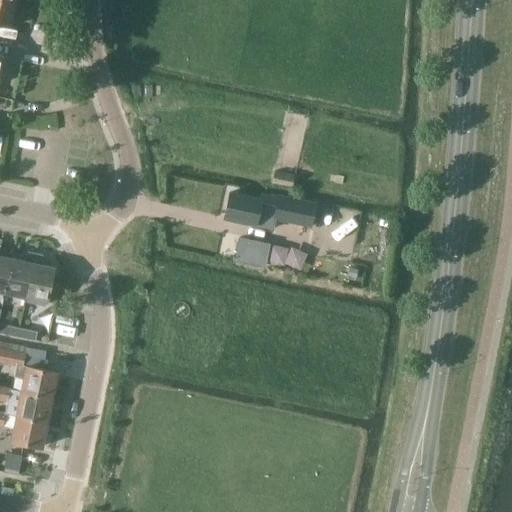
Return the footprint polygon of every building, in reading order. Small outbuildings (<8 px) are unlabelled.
[(14,4),(0,0),(0,25),(9,28),(14,4)] [(294,176),(275,172),(273,183),(292,187),(294,176)] [(275,219),(310,227),(315,203),(279,195),(279,197),(262,194),(261,199),(230,192),(225,218),(273,229),(275,219)] [(235,260),(250,263),(255,241),(239,237),(235,260)] [(0,291),(5,293),(13,258),(0,255),(0,248),(1,245),(0,245),(0,291)] [(5,293),(26,297),(36,253),(29,251),(27,261),(13,258),(5,293)] [(36,253),(26,297),(48,302),(56,267),(41,264),(43,254),(36,253)] [(53,281),(48,302),(57,304),(61,283),(53,281)] [(0,332),(18,337),(20,328),(0,323),(0,332)] [(20,328),(18,337),(36,341),(38,332),(20,328)] [(25,378),(22,392),(52,398),(57,372),(24,365),(26,354),(0,348),(0,360),(17,364),(15,376),(25,378)] [(0,386),(0,401),(9,403),(12,390),(12,389),(0,386)] [(12,390),(9,403),(6,413),(18,416),(47,422),(52,398),(22,392),(12,390)] [(42,447),(47,422),(18,416),(6,413),(6,414),(0,412),(0,424),(15,428),(12,441),(42,447)]
